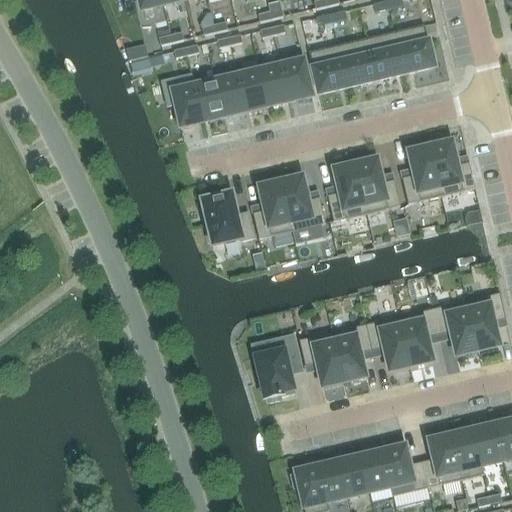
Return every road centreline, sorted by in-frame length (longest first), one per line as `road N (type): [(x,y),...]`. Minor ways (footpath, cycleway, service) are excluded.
road 1 (unclassified): [(197,511),(157,375),(109,257),(0,40)]
road 2 (residential): [(493,101),(201,168)]
road 3 (residential): [(511,380),(282,434)]
